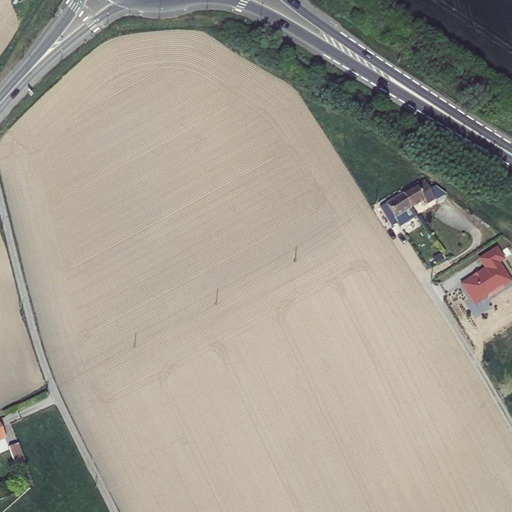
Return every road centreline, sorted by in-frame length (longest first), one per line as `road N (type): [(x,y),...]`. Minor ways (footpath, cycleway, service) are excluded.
road 1 (track): [(116,511),(49,377),(0,199)]
road 2 (secondary): [(236,0),(446,114)]
road 3 (secondary): [(446,114),(288,0)]
road 4 (tertiary): [(19,81),(98,18),(146,3)]
